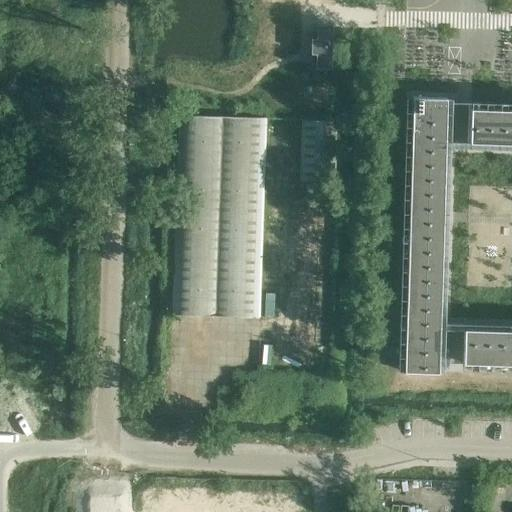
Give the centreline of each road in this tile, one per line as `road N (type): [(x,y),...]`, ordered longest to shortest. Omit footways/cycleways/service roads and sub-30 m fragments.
road 1 (unclassified): [(117,0),(107,453)]
road 2 (unclassified): [(107,453),(318,464)]
road 3 (unclassified): [(318,464),(371,465),(417,453),(511,455)]
